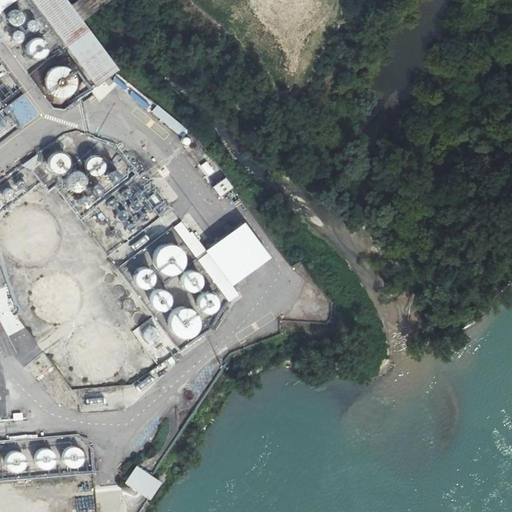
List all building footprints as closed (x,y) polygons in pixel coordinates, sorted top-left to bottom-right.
[(31,0),(95,85),(120,64),(72,0),(31,0)] [(13,14),(10,13),(8,14),(5,16),(3,18),(3,23),(3,25),(6,28),(11,29),(14,29),(17,26),(18,24),(18,20),(18,18),(16,15),(13,14)] [(31,27),(28,26),(27,26),(24,29),(24,32),(26,34),(29,34),(32,32),(32,30),(31,27)] [(20,35),(17,34),(16,34),(14,36),(13,39),(15,42),(18,42),(21,40),(21,38),(20,35)] [(37,42),(32,42),(30,42),(27,44),(24,47),(23,50),(22,55),(24,58),(26,61),(31,63),(36,63),(41,61),(43,58),(44,55),(44,51),(42,47),(40,44),(37,42)] [(58,69),(52,68),(49,69),(46,71),(43,74),(42,77),(42,83),(44,88),(48,91),(51,92),(57,92),(61,90),(64,86),(66,82),(66,79),(64,73),(61,70),(58,69)] [(115,72),(110,79),(177,134),(183,127),(115,72)] [(180,142),(183,143),(185,142),(187,140),(187,137),(185,134),(181,133),(179,135),(178,139),(180,142)] [(100,144),(96,143),(94,143),(92,145),(91,146),(91,150),(93,153),(97,154),(100,152),(101,148),(100,144)] [(209,184),(216,179),(224,173),(201,144),(191,152),(187,155),(209,184)] [(62,150),(59,149),(56,150),(52,153),(51,156),(50,160),(50,163),(52,166),(55,168),(58,170),(62,170),(67,167),(69,165),(70,162),(70,157),(67,152),(62,150)] [(112,153),(108,151),(104,154),(103,158),(105,161),(110,162),(113,160),(114,157),(112,153)] [(98,163),(96,163),(93,164),(90,166),(88,168),(87,173),(87,176),(90,180),(94,182),(97,182),(102,181),(104,179),(105,176),(106,172),(104,168),(102,165),(98,163)] [(78,171),(74,170),(71,171),(67,173),(66,176),(65,180),(65,184),(67,186),(70,189),(74,190),(78,190),(81,189),(84,185),(85,182),(85,177),(83,174),(81,172),(78,171)] [(131,177),(128,176),(127,176),(124,177),(124,179),(124,181),(125,183),(129,184),(132,181),(132,179),(131,177)] [(234,188),(227,178),(213,188),(220,198),(234,188)] [(26,180),(22,179),(21,179),(19,180),(17,183),(17,186),(20,189),(23,190),(27,188),(28,184),(26,180)] [(116,180),(113,180),(112,180),(110,181),(110,183),(111,187),(114,188),(116,187),(118,183),(116,180)] [(99,191),(96,190),(95,191),(92,193),(91,198),(93,200),(94,201),(98,201),(101,198),(102,194),(99,191)] [(8,194),(5,193),(4,194),(1,196),(1,199),(3,202),(7,203),(9,202),(11,197),(10,195),(8,194)] [(88,198),(84,197),(83,198),(80,201),(80,205),(82,207),(86,208),(89,206),(90,201),(88,198)] [(135,199),(132,202),(132,203),(133,207),(136,209),(140,208),(142,205),(141,201),(139,199),(135,199)] [(128,211),(125,209),(124,209),(121,209),(119,211),(119,213),(119,215),(120,218),(124,219),(127,217),(128,214),(128,211)] [(148,210),(143,211),(140,215),(140,217),(141,219),(144,222),(146,222),(149,222),(152,218),(151,213),(148,210)] [(132,220),(130,221),(129,221),(127,224),(128,229),(129,230),(132,231),(135,231),(137,229),(138,227),(138,223),(135,220),(132,220)] [(158,224),(154,223),(151,226),(150,229),(152,233),(155,233),(157,233),(159,231),(160,227),(158,224)] [(142,233),(138,234),(136,238),(137,241),(140,243),(144,242),(146,239),(145,235),(142,233)] [(174,245),(167,244),(162,245),(157,249),(154,254),(153,258),(154,265),(157,269),(160,272),(165,274),(172,274),(178,271),(181,267),(183,263),(183,258),(182,254),(178,248),(174,245)] [(146,268),(142,268),(139,269),(135,272),(133,275),(133,278),(134,283),(135,285),(139,288),(142,289),(147,288),(152,284),(154,281),(154,276),(152,272),(149,270),(146,268)] [(193,271),(190,271),(188,272),(184,274),(182,277),(181,284),(182,287),(185,290),(188,291),(193,292),(196,291),(200,288),(202,284),(202,280),(200,276),(198,273),(193,271)] [(164,291),(160,290),(158,290),(155,291),(151,294),(150,297),(149,303),(151,307),(154,309),(156,310),(160,311),(165,310),(167,308),(170,304),(170,301),(169,296),(168,293),(164,291)] [(211,294),(207,293),(205,294),(202,295),(199,298),(196,304),(197,307),(200,312),(202,314),(207,315),(210,314),(215,312),(217,309),(218,304),(217,301),(215,297),(211,294)] [(185,308),(180,309),(177,310),(171,315),(169,319),(169,324),(170,331),(173,335),(178,338),(185,339),(190,338),(194,335),(198,330),(199,322),(198,318),(194,312),(190,309),(185,308)] [(156,351),(151,349),(150,349),(147,351),(145,353),(145,357),(148,361),(153,362),(157,359),(158,354),(156,351)] [(195,393),(192,392),(190,392),(188,394),(188,398),(190,400),(193,400),(195,398),(196,396),(195,393)] [(114,395),(84,397),(84,403),(115,401),(114,395)] [(75,449),(73,447),(70,447),(67,447),(64,449),(61,453),(60,456),(61,459),(62,462),(66,465),(68,466),(73,465),(75,464),(79,459),(79,456),(78,452),(75,449)] [(47,450),(42,449),(40,450),(37,451),(34,454),(33,459),(34,461),(35,464),(37,466),(41,468),(44,468),(49,465),(52,461),(52,458),(51,455),(49,452),(47,450)] [(17,453),(12,452),(10,452),(6,454),(5,456),(3,460),(3,463),(6,467),(7,469),(10,470),(14,470),(18,469),(20,466),(22,462),(22,459),(21,457),(19,454),(17,453)] [(151,479),(148,477),(132,466),(121,482),(140,495),(142,492),(140,490),(147,480),(149,482),(151,479)] [(156,482),(151,479),(149,482),(147,480),(140,490),(142,492),(140,495),(146,499),(156,482)]
